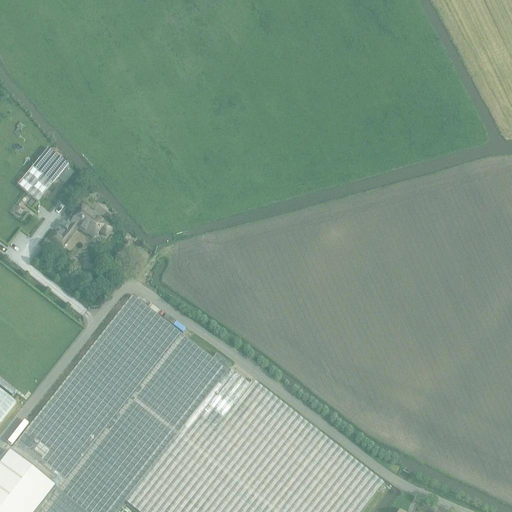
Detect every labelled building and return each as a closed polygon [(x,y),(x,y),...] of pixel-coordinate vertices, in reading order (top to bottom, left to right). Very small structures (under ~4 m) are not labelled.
[(48,150),(18,187),(38,203),(68,166),(48,150)] [(60,199),(50,212),(58,218),(68,205),(60,199)] [(105,238),(111,229),(104,224),(82,208),(71,222),(70,224),(71,224),(60,237),(56,234),(50,241),(61,249),(76,230),(77,231),(78,229),(93,241),(98,233),(105,238)] [(19,440),(9,452),(56,488),(37,511),(117,511),(124,503),(135,511),(359,511),(382,484),(252,382),(249,386),(229,370),(231,367),(216,355),(212,360),(171,328),(131,297),(107,328),(19,440)] [(3,382),(0,386),(0,387),(15,400),(19,395),(3,382)] [(0,419),(13,402),(0,391),(0,419)] [(9,452),(0,464),(0,511),(37,511),(56,488),(9,452)]
